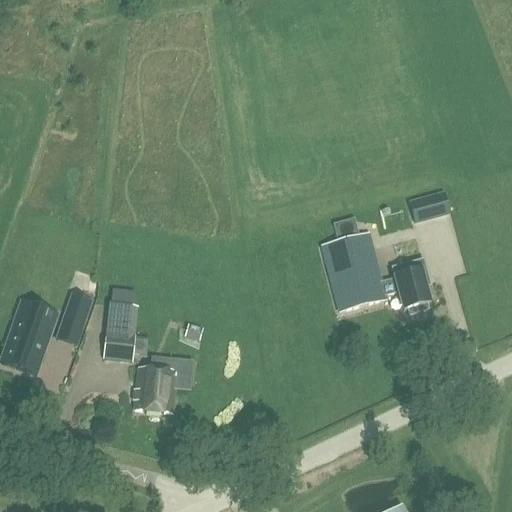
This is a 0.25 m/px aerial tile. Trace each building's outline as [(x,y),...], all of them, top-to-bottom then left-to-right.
[(449,217),(443,195),(438,196),(408,204),(414,227),(443,218),(449,217)] [(367,236),(358,238),(353,221),(332,227),(337,244),(320,248),(338,314),(385,302),(383,297),(398,293),(403,313),(407,312),(409,317),(427,312),(426,307),(429,307),(424,289),(429,288),(422,263),(391,271),(395,282),(380,286),(380,285),(367,236)] [(82,326),(90,303),(72,297),(64,320),(82,326)] [(47,323),(49,314),(50,310),(47,308),(43,307),(39,306),(36,305),(32,317),(22,314),(17,328),(5,361),(31,370),(43,337),(42,336),(47,323)] [(198,344),(200,338),(202,331),(201,330),(187,327),(183,339),(198,344)] [(130,364),(133,337),(106,334),(103,362),(130,364)] [(170,416),(174,366),(145,364),(144,372),(137,372),(133,412),(170,416)]
